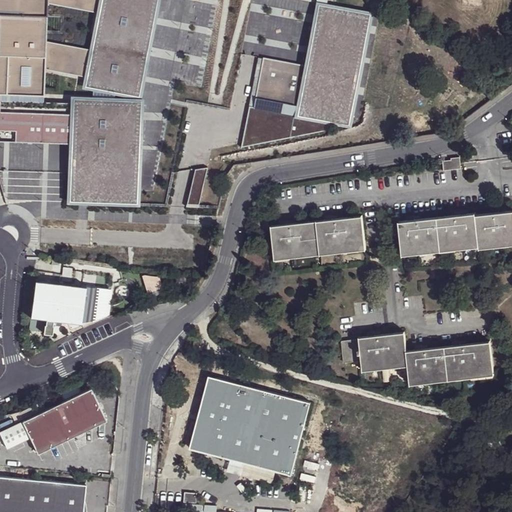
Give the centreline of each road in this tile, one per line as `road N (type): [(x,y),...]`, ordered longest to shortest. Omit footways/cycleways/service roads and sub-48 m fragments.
road 1 (residential): [(511,102),(456,139),(250,183),(220,275),(179,320)]
road 2 (residential): [(152,356),(131,511)]
road 3 (residential): [(16,386),(8,337),(12,252)]
